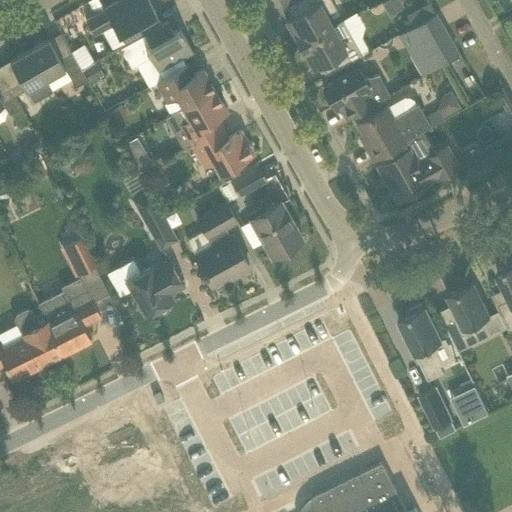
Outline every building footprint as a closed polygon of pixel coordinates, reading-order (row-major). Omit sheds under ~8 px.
[(118,33),(125,44),(161,24),(155,12),(156,12),(148,0),(118,0),(103,8),(104,9),(86,20),(94,34),(112,24),(117,33),(118,33)] [(286,21),(299,44),(332,25),(326,14),(336,8),(331,0),(301,0),(306,9),(286,21)] [(382,0),(381,1),(389,15),(404,6),(399,0),(382,0)] [(435,67),(458,54),(435,13),(412,26),(435,67)] [(362,54),(343,19),(332,25),(299,44),(312,67),(333,56),(339,67),(362,54)] [(158,70),(192,51),(180,28),(173,32),(166,21),(161,24),(125,44),(120,47),(132,67),(150,57),(158,70)] [(48,38),(28,49),(45,78),(65,67),(69,76),(81,69),(71,52),(60,59),(48,38)] [(21,80),(9,87),(14,96),(15,95),(26,89),(45,78),(28,49),(9,60),(21,80)] [(186,64),(156,81),(167,101),(163,103),(170,115),(175,112),(182,108),(215,90),(203,69),(192,75),(186,64)] [(378,74),(363,77),(358,67),(323,87),(334,106),(338,103),(347,118),(389,94),(378,74)] [(0,103),(3,102),(10,115),(22,108),(15,95),(14,96),(9,87),(0,92),(0,103)] [(222,113),(226,111),(215,90),(182,108),(175,112),(170,115),(166,117),(183,148),(191,144),(214,131),(228,124),(222,113)] [(114,125),(128,117),(121,103),(106,111),(114,125)] [(373,158),(430,126),(418,103),(392,118),(386,107),(358,122),(367,139),(364,141),(373,158)] [(252,150),(252,144),(247,142),(241,130),(220,141),(214,131),(191,144),(204,165),(212,160),(219,173),(253,153),(252,150)] [(474,142),(460,150),(466,160),(480,152),(474,142)] [(457,165),(446,146),(426,157),(430,164),(420,170),(408,149),(378,166),(386,181),(389,179),(400,198),(427,182),(427,181),(436,176),(437,177),(457,165)] [(146,154),(133,161),(139,171),(152,164),(152,162),(146,154)] [(267,179),(257,162),(218,184),(227,201),(267,179)] [(160,249),(178,239),(149,188),(132,199),(160,249)] [(203,229),(186,239),(211,284),(233,271),(235,274),(249,266),(231,234),(230,235),(225,226),(237,219),(226,200),(196,218),(203,229)] [(271,257),(298,242),(289,226),(294,223),(281,201),(250,219),(271,257)] [(67,255),(76,273),(94,265),(80,236),(72,240),(77,251),(67,255)] [(183,285),(168,258),(154,266),(153,264),(126,279),(145,314),(172,299),(169,293),(183,285)] [(511,262),(504,266),(504,267),(497,271),(511,302),(511,303),(499,310),(508,330),(511,328),(511,262)] [(490,315),(474,281),(447,294),(451,304),(439,310),(458,350),(480,339),(482,333),(477,322),(490,315)] [(87,289),(43,310),(54,332),(53,333),(62,352),(90,339),(83,324),(100,315),(87,289)] [(431,345),(442,340),(425,305),(423,306),(422,303),(409,309),(410,312),(401,317),(402,318),(399,319),(408,339),(428,379),(444,371),(431,345)] [(0,365),(4,364),(11,378),(62,352),(53,333),(54,332),(43,310),(35,314),(33,310),(27,308),(15,315),(14,319),(17,326),(0,334),(0,365)] [(452,419),(435,385),(419,393),(435,427),(452,419)] [(120,436),(126,448),(135,467),(137,467),(153,459),(161,476),(162,475),(167,486),(170,484),(184,511),(202,502),(165,429),(153,435),(147,422),(120,436)] [(159,511),(145,484),(137,467),(135,467),(126,448),(115,454),(109,441),(82,454),(97,486),(115,477),(123,495),(124,494),(129,504),(132,503),(136,511),(159,511)] [(417,511),(415,507),(407,511),(383,461),(313,496),(320,511),(417,511)] [(64,466),(38,479),(53,511),(54,510),(70,503),(74,511),(101,511),(83,473),(70,479),(64,466)] [(53,511),(38,479),(2,497),(9,511),(54,511),(54,510),(53,511)] [(9,511),(2,497),(0,497),(0,511),(9,511)]
